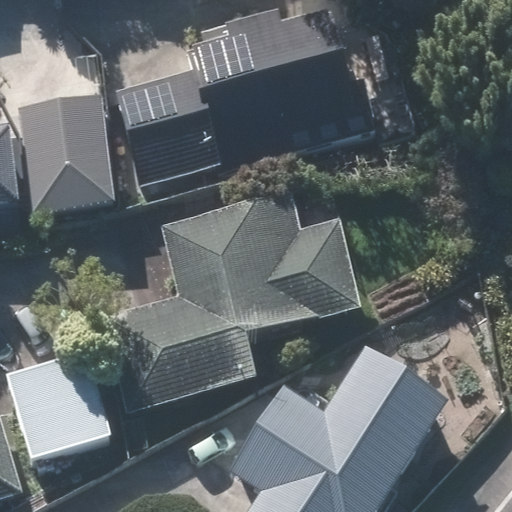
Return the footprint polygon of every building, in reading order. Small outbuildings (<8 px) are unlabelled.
[(329,94),(313,24),(179,56),(185,82),(112,99),(137,205),(374,150),(359,87),(329,94)] [(28,225),(105,216),(93,114),(16,123),(28,225)] [(152,239),(168,311),(93,328),(115,425),(190,408),(247,395),(237,353),(353,327),(324,199),(152,239)] [(84,364),(0,386),(0,392),(22,474),(107,452),(84,364)] [(356,366),(317,425),(274,397),(198,511),(380,511),(401,480),(440,421),(356,366)] [(0,511),(17,511),(0,454),(0,511)]
